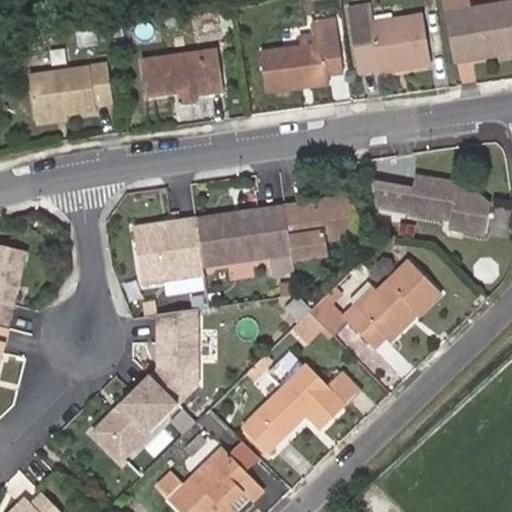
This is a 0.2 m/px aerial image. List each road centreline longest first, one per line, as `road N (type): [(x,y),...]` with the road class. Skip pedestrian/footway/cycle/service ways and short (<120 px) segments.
road 1 (residential): [(80,172),(511,104)]
road 2 (residential): [(80,172),(86,335),(71,370),(0,467)]
road 3 (residential): [(301,511),(511,301)]
